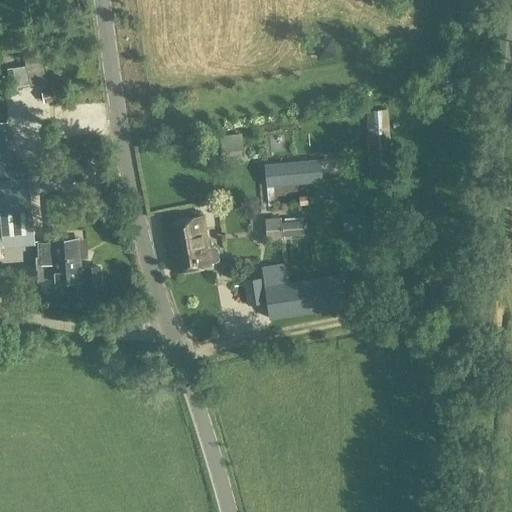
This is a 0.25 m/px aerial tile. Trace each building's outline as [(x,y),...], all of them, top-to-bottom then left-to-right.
[(16,89),(46,84),(42,57),(25,60),(26,67),(7,71),(10,88),(15,87),(16,89)] [(390,136),(388,109),(367,110),(369,134),(365,135),(366,150),(369,150),(370,157),(367,157),(368,175),(392,173),(392,167),(395,167),(393,136),(390,136)] [(0,121),(0,247),(35,244),(27,163),(12,164),(9,121),(0,121)] [(321,160),(265,165),(267,187),(323,182),(321,160)] [(203,216),(163,224),(173,273),(212,266),(211,263),(216,262),(218,259),(217,250),(214,248),(209,249),(203,216)] [(280,218),(265,219),(266,242),(282,241),(282,235),(304,233),(303,220),(280,222),(280,218)] [(40,264),(37,264),(37,266),(7,267),(4,271),(4,284),(8,288),(14,287),(13,283),(77,280),(78,299),(101,298),(100,267),(80,268),(78,239),(50,241),(50,242),(39,243),(40,264)] [(342,276),(265,287),(270,320),(346,308),(342,276)] [(260,279),(245,282),(248,306),(264,303),(260,279)] [(434,307),(451,303),(448,290),(431,294),(434,307)]
